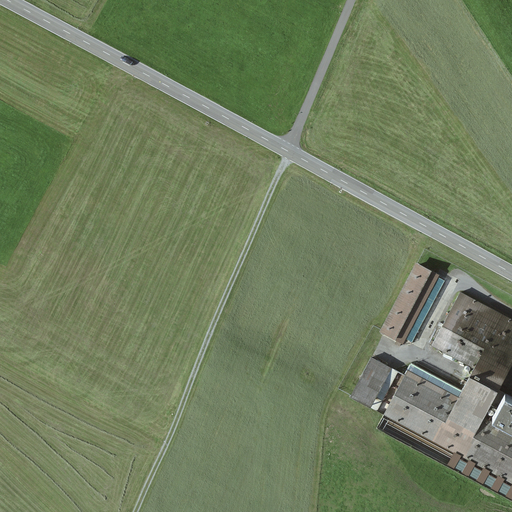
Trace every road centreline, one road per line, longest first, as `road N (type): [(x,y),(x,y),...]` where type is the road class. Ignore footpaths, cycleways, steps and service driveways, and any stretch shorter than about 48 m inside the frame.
road 1 (track): [(137,511),(288,152)]
road 2 (secondary): [(5,0),(288,152)]
road 3 (secondary): [(288,152),(511,273)]
road 4 (residential): [(351,0),(288,152)]
